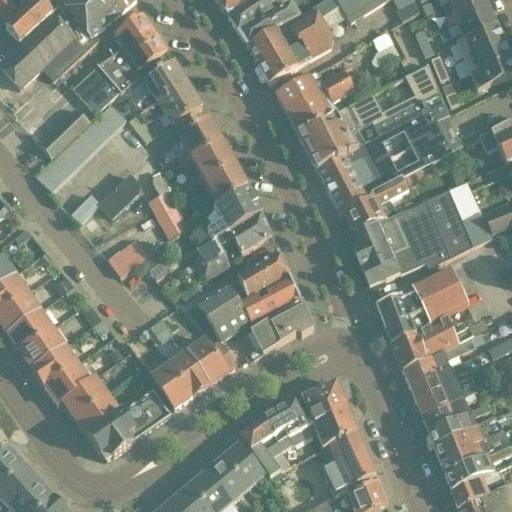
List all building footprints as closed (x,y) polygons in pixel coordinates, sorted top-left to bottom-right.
[(22,16),(20,14),(7,0),(0,0),(0,23),(7,31),(22,16)] [(132,0),(72,0),(62,10),(61,9),(52,19),(20,48),(21,49),(0,69),(0,73),(20,95),(42,74),(53,86),(97,47),(93,41),(136,5),(132,0)] [(22,16),(7,31),(7,32),(6,33),(20,48),(52,19),(51,17),(52,16),(37,0),(36,0),(34,0),(21,13),(20,14),(22,16)] [(69,0),(37,0),(52,16),(69,0)] [(259,0),(211,0),(227,22),(259,0)] [(287,0),(259,0),(227,22),(238,37),(290,5),(287,0)] [(300,20),(290,27),(302,49),(260,73),(269,89),(298,72),(298,71),(310,64),(331,52),(331,43),(332,43),(327,34),(346,22),(350,28),(390,1),(397,13),(395,15),(401,27),(419,17),(411,0),(333,0),(313,14),(313,13),(301,21),(300,20)] [(447,8),(442,10),(445,16),(481,0),(444,0),(445,1),(447,8)] [(484,0),(481,0),(445,16),(446,20),(452,18),(453,20),(457,29),(490,15),(486,5),(484,0)] [(300,20),(290,5),(238,37),(247,51),(248,52),(290,27),(300,20)] [(430,8),(422,11),(426,23),(435,19),(430,8)] [(490,15),(457,29),(463,45),(497,31),(490,15)] [(84,107),(96,120),(117,99),(119,100),(140,79),(137,75),(164,56),(143,22),(114,42),(123,55),(98,72),(73,95),(84,107)] [(302,49),(290,27),(248,52),(260,73),(302,49)] [(497,31),(463,45),(457,47),(464,66),(504,48),(497,31)] [(423,35),(414,39),(424,63),(433,59),(423,35)] [(377,55),(370,66),(375,72),(398,59),(386,36),(371,45),(377,55)] [(504,48),(464,66),(471,82),(511,64),(504,48)] [(435,77),(444,73),(440,61),(431,65),(435,77)] [(511,66),(511,64),(471,82),(477,96),(511,82),(511,66)] [(137,120),(186,90),(172,67),(142,85),(151,99),(132,111),(137,120)] [(338,118),(296,139),(297,142),(311,171),(314,176),(431,115),(436,126),(448,121),(427,70),(338,118)] [(315,77),(276,102),(286,121),(356,81),(350,72),(322,89),(315,77)] [(444,73),(435,77),(440,88),(449,84),(444,73)] [(356,81),(286,121),(296,139),(338,118),(333,109),(362,92),(356,81)] [(186,90),(137,120),(127,126),(133,133),(142,127),(143,128),(162,117),(171,131),(200,113),(186,90)] [(454,97),(445,101),(450,113),(459,109),(454,97)] [(101,118),(117,135),(126,126),(109,109),(101,118)] [(51,164),(91,126),(78,113),(40,151),(51,164)] [(431,115),(314,176),(325,196),(335,216),(366,200),(404,181),(420,173),(434,166),(444,160),(451,157),(449,153),(436,126),(431,115)] [(92,126),(109,143),(117,135),(101,118),(92,126)] [(190,165),(220,148),(207,125),(178,143),(190,165)] [(84,134),(101,151),(109,143),(92,126),(84,134)] [(511,127),(478,143),(485,158),(498,152),(506,168),(511,165),(511,127)] [(84,134),(76,142),(92,159),(101,151),(84,134)] [(68,150),(84,167),(92,159),(76,142),(68,150)] [(220,148),(191,165),(203,187),(232,170),(220,148)] [(60,158),(76,175),(84,167),(68,150),(60,158)] [(51,166),(68,183),(76,175),(60,158),(51,166)] [(68,183),(51,166),(43,174),(60,191),(68,183)] [(434,166),(420,173),(424,181),(425,184),(439,177),(438,174),(434,166)] [(217,211),(245,192),(232,170),(203,187),(217,211)] [(60,191),(43,174),(35,182),(51,199),(60,191)] [(130,180),(92,217),(105,230),(110,225),(111,226),(139,199),(140,190),(130,180)] [(366,200),(335,216),(336,217),(338,215),(348,234),(349,234),(394,215),(390,206),(407,197),(403,188),(406,186),(404,181),(366,200)] [(159,201),(147,208),(168,245),(189,233),(164,188),(154,194),(159,201)] [(356,249),(348,253),(365,290),(367,294),(426,269),(428,274),(451,264),(473,252),(492,243),(491,241),(483,225),(482,223),(467,188),(397,221),(394,215),(349,234),(356,249)] [(245,192),(217,211),(197,225),(211,247),(213,246),(258,217),(245,192)] [(88,204),(71,221),(78,229),(95,212),(88,204)] [(511,209),(482,223),(483,225),(491,241),(511,231),(511,209)] [(4,210),(0,213),(0,224),(12,218),(4,210)] [(258,217),(213,246),(214,248),(221,243),(222,246),(229,242),(240,260),(269,242),(258,217)] [(141,267),(148,261),(135,244),(107,266),(119,282),(141,266),(141,267)] [(227,268),(214,248),(213,246),(211,247),(190,260),(205,280),(208,280),(227,268)] [(148,262),(148,261),(141,267),(155,285),(169,275),(155,256),(148,262)] [(248,304),(289,281),(278,257),(277,256),(236,281),(248,304)] [(0,264),(0,291),(15,280),(3,263),(0,264)] [(445,320),(446,322),(468,310),(450,274),(411,292),(372,307),(388,348),(445,320)] [(0,291),(0,317),(28,298),(15,280),(0,291)] [(289,281),(248,304),(240,309),(227,287),(199,306),(211,329),(221,344),(247,330),(299,304),(289,281)] [(0,317),(0,329),(7,339),(40,316),(28,298),(0,317)] [(266,326),(250,336),(259,354),(251,359),(254,365),(295,340),(300,342),(312,334),(301,308),(266,326)] [(53,334),(40,316),(7,339),(19,357),(53,334)] [(453,339),(446,322),(445,320),(388,348),(399,373),(471,338),(468,331),(453,339)] [(19,357),(32,375),(65,352),(53,334),(19,357)] [(472,340),(471,338),(399,373),(405,390),(448,369),(445,364),(484,347),(479,337),(472,340)] [(192,353),(215,386),(237,371),(218,345),(209,351),(205,344),(192,353)] [(32,375),(44,393),(77,370),(65,352),(32,375)] [(192,353),(172,367),(194,400),(215,386),(192,353)] [(449,371),(448,369),(405,390),(411,406),(454,385),(453,381),(466,374),(462,365),(449,371)] [(194,400),(172,367),(150,382),(173,415),(194,400)] [(57,411),(62,407),(90,388),(89,386),(77,370),(44,393),(57,411)] [(454,385),(411,406),(418,421),(471,396),(467,388),(471,386),(469,381),(455,387),(454,385)] [(62,407),(75,424),(108,401),(95,382),(89,386),(90,388),(62,407)] [(265,424),(263,426),(278,449),(307,431),(308,432),(345,411),(335,386),(303,403),(310,419),(301,422),(294,408),(265,424)] [(120,419),(87,442),(100,461),(102,460),(106,467),(112,462),(113,463),(132,450),(131,449),(171,421),(153,396),(120,419)] [(471,398),(471,396),(418,421),(423,435),(467,414),(465,408),(475,403),(472,397),(471,398)] [(108,401),(75,424),(87,442),(120,419),(108,401)] [(468,416),(467,414),(423,435),(429,450),(475,430),(473,425),(490,417),(486,409),(468,416)] [(307,431),(278,449),(266,456),(280,476),(289,472),(281,457),(317,437),(323,453),(324,452),(354,435),(345,411),(308,432),(307,431)] [(476,432),(475,430),(429,450),(435,465),(502,435),(499,429),(506,426),(503,420),(476,432)] [(278,449),(263,426),(240,441),(268,483),(280,476),(266,456),(278,449)] [(354,435),(324,452),(330,466),(319,472),(336,501),(374,480),(354,435)] [(502,436),(502,435),(435,465),(440,478),(509,449),(503,435),(502,436)] [(511,454),(509,449),(440,478),(446,492),(492,472),(490,468),(511,457),(511,454)] [(238,450),(221,464),(247,495),(264,481),(238,450)] [(0,491),(24,470),(9,454),(0,461),(0,491)] [(247,495),(221,464),(205,478),(231,509),(247,495)] [(24,470),(0,491),(0,503),(7,511),(9,511),(38,486),(24,470)] [(446,492),(454,511),(457,511),(488,498),(486,494),(485,491),(502,485),(498,475),(494,477),(493,475),(492,472),(446,492)] [(205,478),(188,492),(205,511),(227,511),(231,509),(205,478)] [(41,511),(53,501),(38,486),(9,511),(41,511)] [(378,486),(347,499),(352,511),(384,511),(388,510),(378,486)] [(511,511),(511,488),(488,498),(457,511),(511,511)] [(205,511),(188,492),(172,506),(177,511),(205,511)] [(62,511),(53,501),(41,511),(62,511)]
